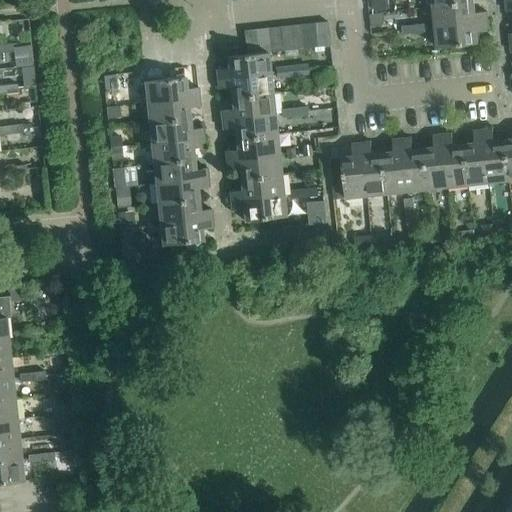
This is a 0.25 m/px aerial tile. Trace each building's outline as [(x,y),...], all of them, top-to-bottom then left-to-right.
[(475,3),(434,7),(436,27),(487,21),(486,11),(476,12),(475,3)] [(487,21),(436,27),(438,48),(479,44),(478,33),(489,31),(487,21)] [(314,23),(317,47),(329,46),(326,22),(314,23)] [(302,25),(305,49),(317,47),(314,23),(302,25)] [(415,25),(415,29),(415,33),(429,32),(428,23),(415,25)] [(291,26),(293,50),(305,49),(302,25),(291,26)] [(415,29),(415,25),(402,27),(403,35),(415,33),(415,29)] [(278,27),(281,51),(293,50),(291,26),(278,27)] [(267,29),(269,53),(281,51),(278,27),(267,29)] [(255,30),(257,54),(267,53),(269,53),(267,29),(255,30)] [(246,55),(257,54),(255,30),(243,31),(246,55)] [(0,44),(0,52),(12,51),(11,43),(0,44)] [(228,70),(216,71),(215,71),(216,80),(269,74),(267,53),(257,54),(246,55),(227,57),(228,70)] [(289,67),(290,77),(307,75),(306,65),(289,67)] [(290,77),(289,67),(276,68),(277,78),(290,77)] [(115,74),(101,75),(104,96),(117,95),(115,74)] [(269,74),(216,80),(217,89),(230,88),(231,98),(272,94),(269,74)] [(146,103),(198,97),(197,88),(186,90),(184,77),(143,82),(146,103)] [(3,85),(3,94),(16,93),(15,84),(3,85)] [(272,94),(231,98),(232,109),(219,111),(221,121),(274,116),(272,94)] [(104,96),(105,107),(113,107),(113,103),(118,102),(117,95),(104,96)] [(198,97),(146,103),(148,123),(189,118),(188,109),(199,108),(198,97)] [(118,102),(113,103),(113,107),(105,107),(107,119),(120,118),(118,102)] [(293,108),(294,118),(307,116),(306,107),(293,108)] [(294,118),(293,108),(280,110),(282,119),(294,118)] [(274,116),(221,121),(222,130),(234,128),(236,140),(276,135),(274,116)] [(150,144),(203,138),(202,129),(190,130),(189,118),(148,123),(150,144)] [(20,124),(7,126),(8,135),(21,133),(20,124)] [(510,181),(506,141),(494,142),(492,129),(483,131),(488,183),(510,181)] [(465,145),(469,185),(488,183),(483,131),(473,132),(475,144),(465,145)] [(469,185),(465,145),(453,146),(452,134),(443,135),(448,188),(469,185)] [(225,162),(278,156),(276,135),(236,140),(237,150),(224,152),(225,162)] [(424,150),(429,190),(448,188),(443,135),(433,136),(434,149),(424,150)] [(109,137),(110,148),(118,147),(117,143),(120,143),(119,136),(109,137)] [(203,138),(150,144),(152,164),(193,159),(192,149),(204,148),(203,138)] [(429,190),(424,150),(413,151),(412,138),(402,139),(408,192),(429,190)] [(383,154),(388,194),(408,192),(402,139),(393,140),(394,153),(383,154)] [(120,143),(117,143),(118,147),(110,148),(112,160),(122,159),(120,143)] [(388,194),(383,154),(372,155),(371,143),(362,144),(367,196),(388,194)] [(341,158),(344,184),(335,186),(336,199),(346,199),(367,196),(362,144),(352,145),(353,157),(341,158)] [(298,149),(299,157),(311,155),(310,147),(298,149)] [(299,157),(298,149),(285,151),(286,159),(299,157)] [(240,180),(280,175),(278,156),(225,162),(226,171),(239,170),(240,180)] [(193,159),(152,164),(154,185),(207,179),(206,170),(194,171),(193,159)] [(12,167),(12,175),(25,173),(24,166),(12,167)] [(0,176),(12,175),(12,167),(0,168),(0,176)] [(123,168),(113,169),(115,189),(125,188),(123,168)] [(280,175),(240,180),(241,191),(229,192),(230,202),(283,196),(280,175)] [(207,179),(154,185),(157,204),(198,200),(197,190),(208,189),(207,179)] [(302,189),(303,198),(316,197),(315,188),(302,189)] [(128,189),(115,190),(117,208),(130,206),(128,189)] [(303,198),(302,189),(290,191),(291,200),(303,198)] [(230,202),(231,212),(244,210),(245,221),(285,217),(283,196),(230,202)] [(405,213),(415,212),(413,199),(404,200),(405,213)] [(198,200),(157,204),(159,225),(212,220),(211,210),(199,211),(198,200)] [(309,200),(308,221),(325,221),(325,200),(309,200)] [(132,211),(118,213),(120,229),(131,228),(134,228),(132,211)] [(415,212),(405,213),(407,226),(416,225),(415,212)] [(212,220),(159,225),(161,246),(202,241),(201,231),(213,229),(212,220)] [(493,225),(482,226),(483,237),(494,236),(493,228),(493,225)] [(511,226),(493,228),(494,236),(494,237),(511,235),(511,226)] [(132,230),(120,231),(121,240),(133,238),(132,230)] [(445,231),(434,232),(435,243),(446,242),(445,231)] [(474,231),(464,232),(465,240),(475,239),(474,231)] [(370,236),(355,238),(356,249),(371,247),(370,236)] [(40,331),(27,333),(28,340),(41,338),(40,331)] [(15,341),(28,340),(27,333),(14,334),(15,341)] [(7,339),(0,339),(0,359),(9,359),(7,339)] [(0,380),(11,379),(9,359),(0,359),(0,380)] [(32,373),(33,381),(46,380),(45,371),(32,373)] [(33,381),(32,373),(19,375),(20,383),(33,381)] [(0,401),(14,399),(11,379),(0,380),(0,401)] [(65,393),(54,395),(55,400),(61,406),(66,405),(65,393)] [(0,421),(16,420),(14,399),(0,401),(0,421)] [(55,413),(56,432),(73,431),(72,412),(55,413)] [(0,441),(18,440),(16,420),(0,421),(0,441)] [(0,462),(20,460),(18,440),(0,441),(0,462)] [(53,452),(40,454),(42,462),(54,460),(53,452)] [(28,463),(42,462),(40,454),(27,455),(28,463)] [(20,460),(0,462),(0,483),(23,481),(20,460)]
